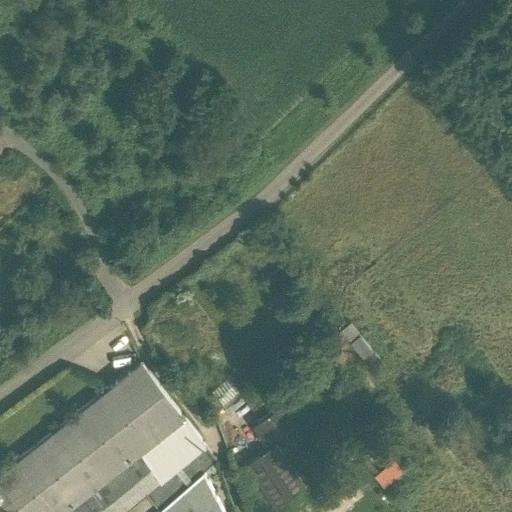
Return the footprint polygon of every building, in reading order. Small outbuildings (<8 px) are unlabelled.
[(217,458),(141,359),(0,468),(0,502),(2,505),(7,511),(118,511),(145,491),(159,508),(203,469),(217,458)] [(274,408),(256,421),(269,440),(287,428),(274,408)] [(276,444),(234,471),(249,511),(272,511),(303,485),(276,444)] [(394,455),(373,470),(383,483),(404,468),(394,455)] [(225,511),(203,469),(159,507),(163,511),(225,511)]
